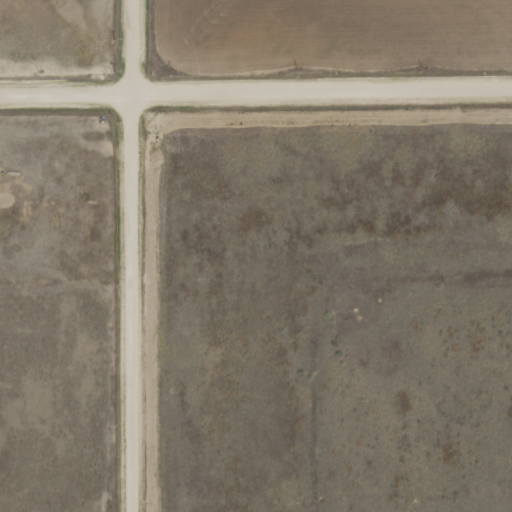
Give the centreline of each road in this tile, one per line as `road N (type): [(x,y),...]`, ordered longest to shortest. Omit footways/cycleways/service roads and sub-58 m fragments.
road 1 (residential): [(0,92),(511,87)]
road 2 (residential): [(139,511),(140,0)]
